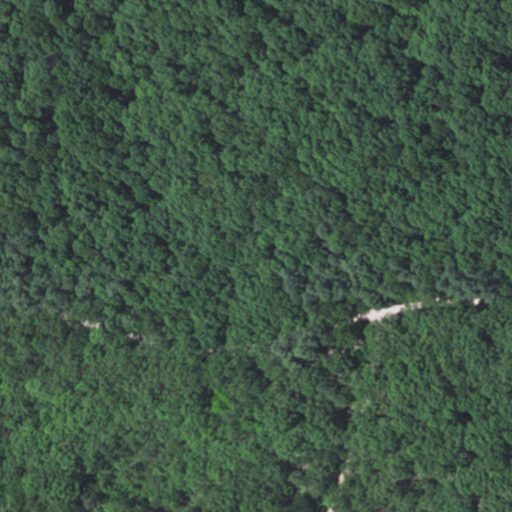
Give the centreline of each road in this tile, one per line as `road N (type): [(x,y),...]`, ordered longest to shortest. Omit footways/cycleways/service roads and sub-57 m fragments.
road 1 (residential): [(0,305),(199,356),(278,347),(383,314),(432,308),(511,315)]
road 2 (residential): [(441,309),(411,384),(324,472)]
road 3 (residential): [(310,511),(351,368),(341,324)]
